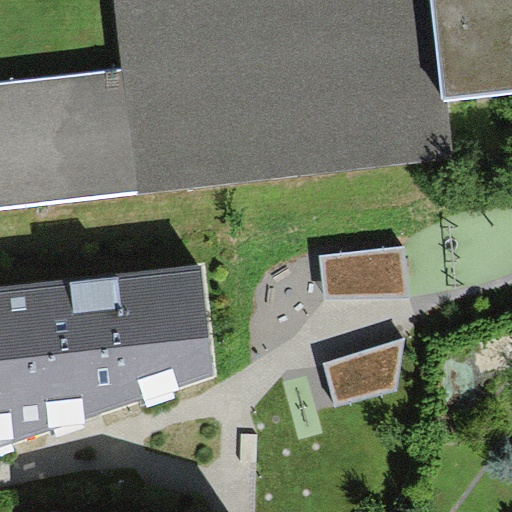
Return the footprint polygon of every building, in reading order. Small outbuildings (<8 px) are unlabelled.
[(0,218),(467,161),(462,111),(448,0),(124,0),(134,78),(0,94),(0,218)] [(511,0),(448,0),(462,111),(511,105),(511,0)] [(405,250),(321,261),(326,304),(410,302),(405,250)] [(0,448),(219,381),(201,273),(0,295),(0,448)] [(405,342),(325,366),(337,410),(396,395),(405,342)]
